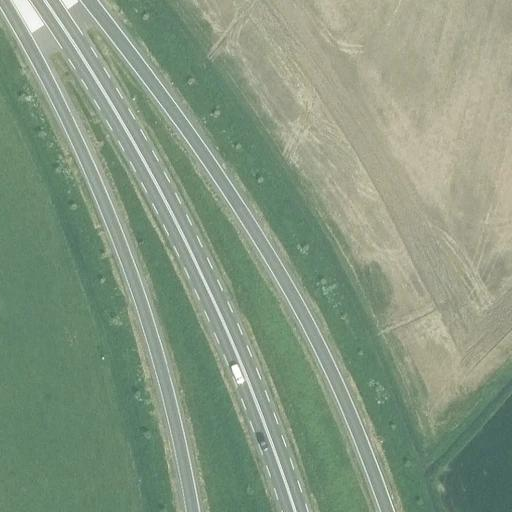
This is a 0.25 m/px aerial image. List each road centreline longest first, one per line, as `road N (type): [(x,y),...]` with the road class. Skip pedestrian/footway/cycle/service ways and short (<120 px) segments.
road 1 (primary): [(385,511),(296,305),(224,185),(87,0)]
road 2 (primary): [(294,511),(180,232),(43,0)]
road 3 (primary): [(3,0),(66,121),(133,283),(190,511)]
